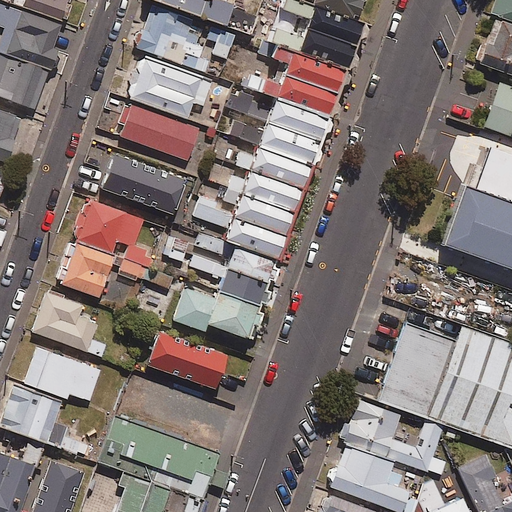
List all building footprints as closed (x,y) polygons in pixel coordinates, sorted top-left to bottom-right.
[(0,0),(62,21),(68,0),(0,0)] [(150,0),(248,34),(255,14),(214,0),(150,0)] [(346,70),(348,70),(354,52),(348,50),(352,36),(359,38),(364,22),(358,20),(310,4),(298,0),(283,0),(280,11),(305,20),(299,35),(274,27),(268,43),(346,70)] [(364,0),(311,0),(310,4),(358,20),(364,0)] [(511,0),(494,0),(490,14),(511,21),(511,0)] [(0,51),(46,69),(54,50),(50,48),(58,26),(0,4),(0,51)] [(132,46),(203,71),(206,61),(200,59),(204,48),(193,45),(200,25),(147,6),(132,46)] [(511,25),(494,19),(478,64),(511,75),(511,25)] [(211,28),(207,40),(216,43),(213,55),(226,60),(234,36),(211,28)] [(268,43),(265,42),(260,57),(282,64),(276,81),(244,70),(238,89),(270,100),(324,118),(327,111),(332,113),(337,99),(332,97),(336,84),(341,85),(346,70),(268,43)] [(46,69),(0,51),(0,96),(31,109),(46,69)] [(209,81),(142,58),(128,98),(185,118),(191,102),(200,105),(209,81)] [(511,88),(500,84),(484,129),(511,139),(511,88)] [(262,122),(317,140),(320,132),(324,133),(329,120),(324,118),(270,100),(268,105),(239,95),(234,112),(262,122)] [(196,128),(125,103),(114,135),(185,159),(196,128)] [(20,119),(0,110),(0,158),(4,160),(20,119)] [(227,137),(308,165),(310,161),(315,163),(319,151),(314,149),(317,140),(262,122),(260,128),(233,119),(227,137)] [(172,172),(96,145),(82,184),(124,199),(126,194),(152,203),(156,192),(164,194),(172,172)] [(249,173),(300,191),(308,165),(257,148),(255,155),(243,151),(237,169),(249,173)] [(219,199),(234,204),(243,178),(228,173),(219,199)] [(292,212),(300,191),(249,173),(241,195),(292,212)] [(511,202),(466,186),(444,248),(511,271),(511,202)] [(285,233),(292,212),(241,195),(234,216),(285,233)] [(234,216),(217,210),(220,204),(201,197),(194,217),(230,229),(225,243),(276,261),(285,233),(234,216)] [(129,247),(139,219),(88,201),(75,239),(112,253),(116,242),(129,247)] [(265,283),(268,284),(274,267),(270,266),(271,260),(197,235),(193,247),(227,259),(224,269),(265,283)] [(186,242),(170,237),(165,256),(181,261),(186,242)] [(112,253),(75,239),(59,283),(96,297),(112,253)] [(126,247),(122,259),(145,267),(149,255),(126,247)] [(145,267),(122,259),(118,269),(167,288),(171,277),(145,267)] [(263,289),(265,283),(224,269),(216,293),(260,308),(266,290),(263,289)] [(260,308),(216,293),(214,298),(183,287),(172,320),(202,330),(204,325),(249,340),(260,308)] [(82,304),(47,291),(32,330),(101,355),(105,344),(90,338),(96,322),(78,315),(82,304)] [(377,402),(511,448),(511,338),(462,321),(456,337),(406,320),(377,402)] [(222,358),(155,335),(145,365),(211,388),(222,358)] [(99,369),(36,347),(24,382),(65,396),(67,392),(88,400),(99,369)] [(0,417),(0,424),(78,452),(82,441),(64,434),(67,427),(53,422),(58,406),(10,389),(0,417)] [(211,482),(225,487),(229,475),(215,470),(221,453),(115,416),(99,461),(123,470),(205,499),(211,482)] [(18,511),(41,447),(28,442),(22,461),(0,453),(0,511),(18,511)] [(390,463),(346,446),(330,486),(396,511),(398,511),(406,492),(395,488),(399,476),(387,471),(390,463)] [(493,476),(483,456),(455,471),(475,511),(511,511),(511,500),(501,506),(488,478),(493,476)] [(68,511),(82,471),(52,461),(34,511),(68,511)] [(116,511),(200,511),(205,499),(123,470),(118,485),(125,487),(116,511)] [(464,511),(458,499),(446,505),(434,479),(412,489),(421,511),(464,511)] [(371,511),(372,511),(328,496),(322,511),(371,511)]
